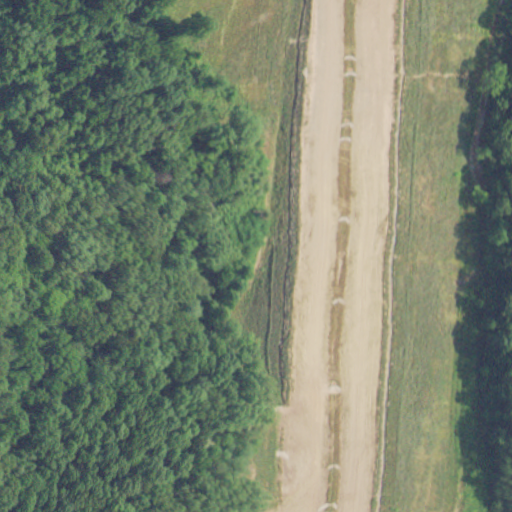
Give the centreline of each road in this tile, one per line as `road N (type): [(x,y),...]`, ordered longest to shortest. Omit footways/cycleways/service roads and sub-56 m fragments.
road 1 (trunk): [(351,511),(377,0)]
road 2 (trunk): [(327,0),(303,511)]
